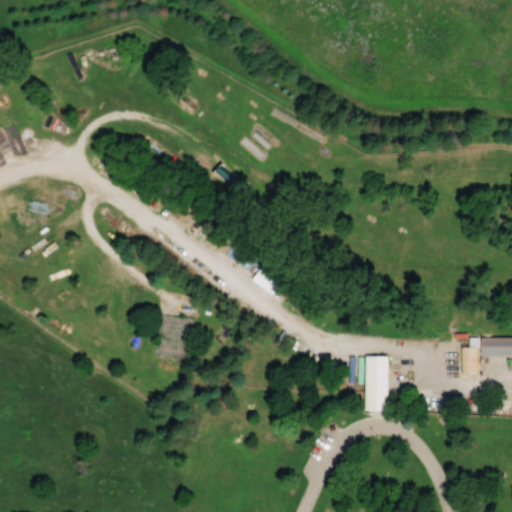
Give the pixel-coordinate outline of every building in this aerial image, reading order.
[(184,223),(193,210),(180,201),(171,214),(184,223)] [(158,315),(155,357),(189,360),(192,318),(158,315)] [(511,337),(479,337),(479,356),(511,355),(511,337)] [(477,374),(477,345),(460,345),(460,374),(477,374)] [(386,355),(364,355),(364,411),(386,411),(386,355)]
